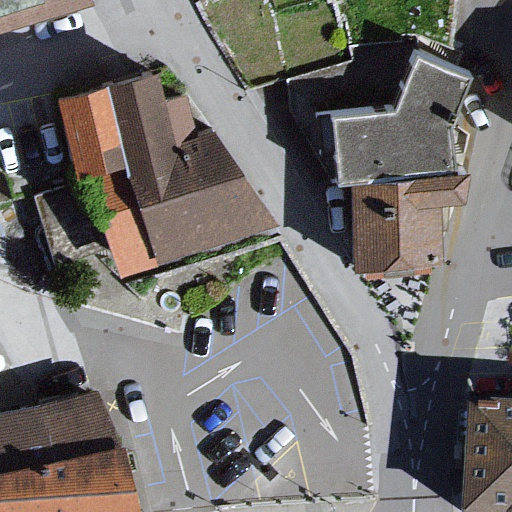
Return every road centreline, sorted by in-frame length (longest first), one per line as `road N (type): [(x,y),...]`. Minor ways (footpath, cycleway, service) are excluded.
road 1 (residential): [(416,410),(176,15)]
road 2 (residential): [(416,410),(475,237)]
road 3 (residential): [(0,59),(176,15)]
road 4 (residential): [(475,237),(511,95)]
